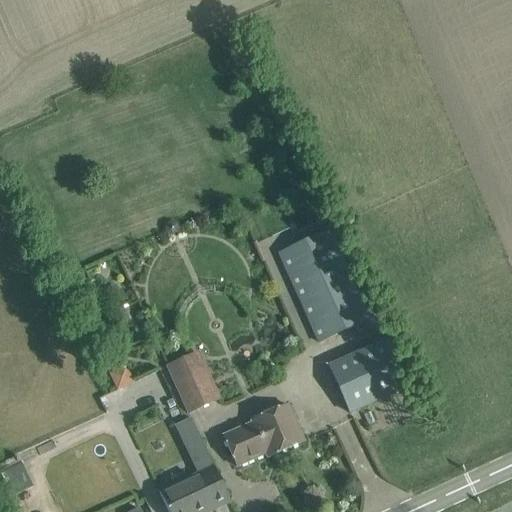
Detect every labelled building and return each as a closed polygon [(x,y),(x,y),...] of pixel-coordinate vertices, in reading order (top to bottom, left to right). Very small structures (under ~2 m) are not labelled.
[(331,231),(282,253),(321,343),(371,320),(331,231)] [(329,366),(342,395),(351,414),(410,387),(402,369),(388,339),(329,366)] [(220,398),(198,353),(167,368),(171,377),(174,376),(191,412),(220,398)] [(119,370),(111,374),(118,390),(135,383),(131,374),(126,369),(119,370)] [(172,401),(158,373),(122,391),(136,419),(172,401)] [(223,436),(229,449),(238,467),(277,450),(279,453),(304,442),(288,405),(251,422),(251,423),(223,436)] [(198,474),(159,493),(168,511),(209,511),(231,502),(193,423),(191,418),(177,425),(175,426),(198,474)]
